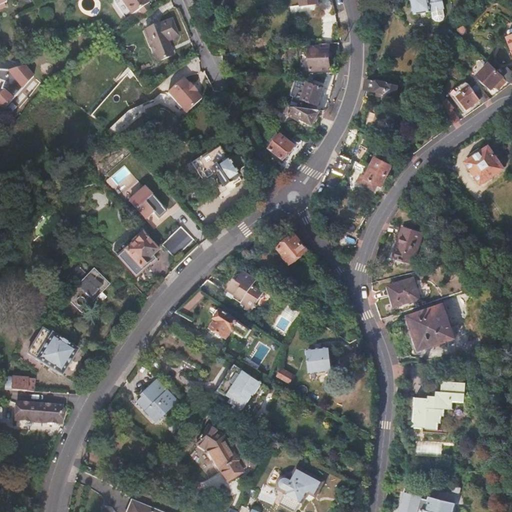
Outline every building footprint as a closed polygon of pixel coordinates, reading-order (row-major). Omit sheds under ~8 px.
[(149,2),(147,0),(113,0),(125,18),(139,9),(147,4),(149,2)] [(377,0),(368,0),(364,1),(365,10),(379,7),(377,0)] [(428,0),(411,0),(413,14),(430,12),(431,10),(443,8),(441,0),(430,0),(429,0),(428,0)] [(150,9),(147,4),(139,9),(143,14),(150,9)] [(178,35),(170,17),(143,29),(156,62),(173,54),(167,40),(178,35)] [(333,44),(321,45),(321,46),(310,47),(311,70),(322,70),(322,67),(331,67),(330,50),(333,50),(333,44)] [(507,80),(501,75),(489,64),(477,77),(492,90),(495,87),(497,90),(499,88),(507,80)] [(0,110),(2,112),(35,79),(23,67),(7,72),(0,70),(0,83),(1,84),(0,86),(0,110)] [(511,82),(511,72),(507,68),(501,75),(507,80),(510,84),(511,82)] [(184,109),(200,95),(194,89),(195,88),(188,80),(187,81),(181,75),(166,89),(184,109)] [(399,86),(367,79),(367,81),(365,89),(380,93),(379,96),(395,100),(399,86)] [(309,84),(305,100),(320,104),(325,88),(309,84)] [(462,113),(479,100),(475,95),(467,84),(460,89),(463,93),(453,101),(462,113)] [(451,99),(453,101),(463,93),(460,89),(454,93),(451,99)] [(479,100),(483,104),(490,99),(480,91),(475,95),(479,100)] [(322,110),(292,106),(288,112),(296,118),(299,115),(312,123),(314,121),(315,122),(319,116),(320,115),(318,115),(322,110)] [(452,108),(446,112),(452,125),(459,120),(452,108)] [(295,144),(281,133),(269,147),(284,159),(295,144)] [(484,145),(468,156),(471,161),(468,162),(482,182),(503,168),(490,147),(487,150),(484,145)] [(222,148),(202,160),(211,174),(216,171),(224,184),(240,176),(237,171),(247,165),(239,152),(228,159),(222,148)] [(352,160),(339,154),(333,168),(331,173),(327,185),(339,190),(352,160)] [(376,159),(371,169),(388,177),(392,166),(376,159)] [(388,177),(371,169),(368,177),(362,175),(359,183),(376,191),(379,185),(383,187),(388,177)] [(339,190),(327,185),(323,198),(333,202),(339,190)] [(165,212),(142,187),(127,201),(144,219),(151,212),(158,219),(165,212)] [(404,227),(394,258),(414,264),(424,234),(404,227)] [(175,260),(194,241),(180,228),(161,248),(175,260)] [(138,268),(156,250),(140,233),(130,243),(131,244),(122,251),(138,268)] [(309,250),(296,234),(279,247),(290,264),(309,250)] [(158,248),(141,267),(143,266),(145,268),(155,258),(154,256),(160,250),(158,248)] [(87,275),(79,268),(68,278),(76,286),(65,298),(80,313),(108,285),(93,269),(87,275)] [(242,273),(226,295),(231,299),(234,298),(245,305),(244,307),(250,311),(263,292),(253,285),(255,282),(242,273)] [(221,287),(209,278),(200,287),(212,296),(221,287)] [(415,279),(389,286),(395,306),(420,298),(415,279)] [(212,296),(200,287),(187,301),(175,312),(192,321),(212,296)] [(443,306),(403,319),(413,352),(454,339),(443,306)] [(216,320),(212,326),(218,331),(216,333),(220,338),(224,334),(227,337),(233,329),(245,338),(251,330),(238,322),(239,320),(223,309),(218,309),(216,313),(216,320)] [(28,353),(49,367),(68,345),(51,334),(54,329),(48,324),(45,325),(28,353)] [(178,330),(166,324),(161,332),(173,339),(178,330)] [(354,329),(348,334),(351,337),(357,331),(354,329)] [(69,345),(50,366),(62,373),(77,350),(69,345)] [(328,346),(306,348),(309,373),(331,370),(328,346)] [(234,367),(217,392),(229,400),(226,404),(231,408),(231,409),(233,411),(234,410),(239,413),(251,397),(252,397),(260,385),(234,367)] [(281,368),(277,375),(289,381),(292,375),(281,368)] [(3,389),(28,391),(28,390),(34,383),(34,379),(7,377),(7,381),(4,381),(3,389)] [(143,397),(136,404),(137,404),(138,403),(157,422),(165,414),(161,410),(175,397),(159,380),(159,379),(159,378),(141,395),(143,397)] [(428,399),(415,398),(413,421),(415,421),(412,426),(426,427),(426,429),(438,430),(439,423),(440,423),(441,417),(444,418),(445,410),(452,410),(452,404),(463,404),(465,384),(442,382),(441,392),(436,392),(435,396),(428,396),(428,399)] [(66,406),(17,403),(16,420),(61,422),(62,410),(66,410),(66,406)] [(210,426),(198,444),(208,451),(220,471),(221,470),(228,482),(244,473),(238,461),(239,460),(224,435),(210,426)] [(0,441),(8,442),(9,430),(0,429),(0,441)] [(372,461),(374,443),(352,434),(345,450),(372,461)] [(417,444),(417,453),(440,454),(441,445),(417,444)] [(309,493),(317,478),(299,468),(293,478),(290,477),(288,476),(287,475),(285,476),(283,476),(281,477),(280,478),(279,480),(279,483),(279,485),(280,487),(281,488),(283,490),(286,491),(285,493),(302,501),(303,500),(304,499),(307,495),(306,494),(306,493),(307,492),(309,493)] [(421,511),(420,511),(453,511),(456,502),(429,497),(429,498),(420,496),(417,510),(421,511)] [(159,511),(148,507),(132,501),(126,511),(159,511)]
